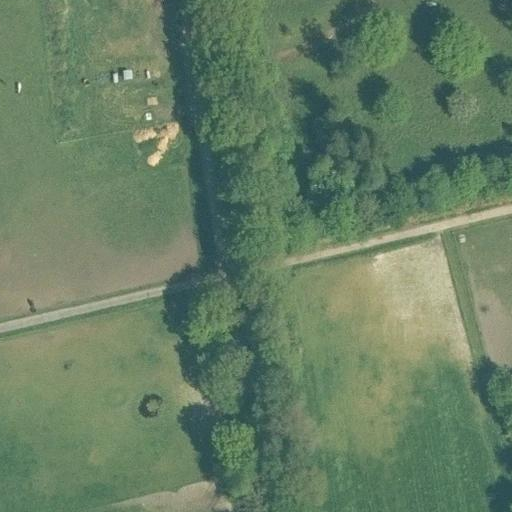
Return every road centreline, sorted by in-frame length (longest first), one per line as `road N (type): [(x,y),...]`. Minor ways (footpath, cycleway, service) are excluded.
road 1 (track): [(511,210),(0,330)]
road 2 (track): [(181,0),(251,511)]
